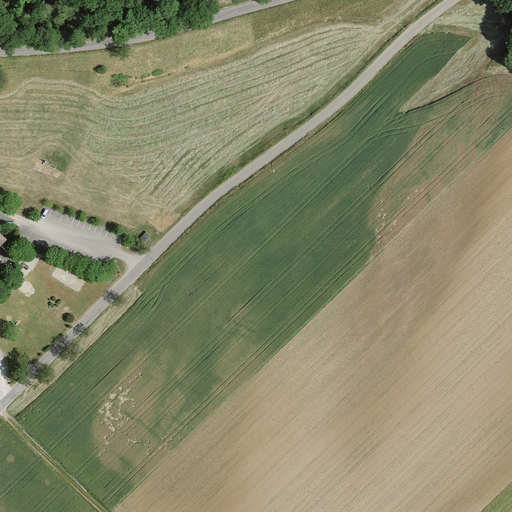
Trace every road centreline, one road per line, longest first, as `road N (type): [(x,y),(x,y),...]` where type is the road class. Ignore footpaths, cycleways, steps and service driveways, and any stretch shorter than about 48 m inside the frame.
road 1 (unclassified): [(454,0),(349,95),(205,205),(0,407)]
road 2 (unclassified): [(284,0),(118,41),(0,51)]
road 3 (track): [(147,265),(0,211)]
road 4 (track): [(3,404),(99,511)]
